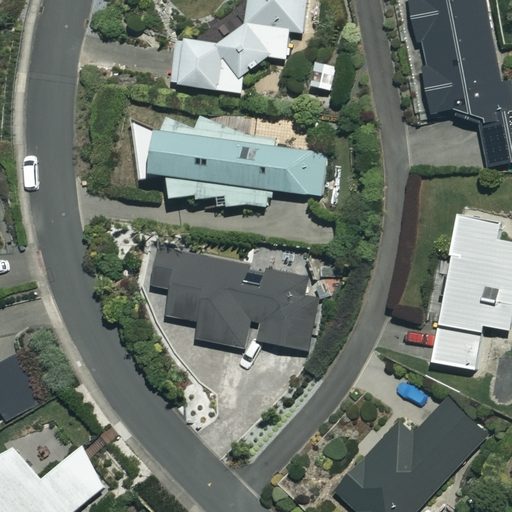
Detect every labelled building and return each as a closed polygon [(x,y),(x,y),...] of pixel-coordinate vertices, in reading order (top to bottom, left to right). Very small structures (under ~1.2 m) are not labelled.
[(310,0),(249,0),(246,22),(221,44),(180,39),(174,84),(243,93),(245,76),(269,57),(288,60),(292,32),(306,33),(310,0)] [(511,82),(502,84),(487,0),(410,0),(430,114),(454,110),(456,122),(478,118),(487,168),(511,163),(511,82)] [(336,65),(314,64),(312,89),(334,90),(336,65)] [(244,126),(198,121),(197,136),(139,130),(135,173),(171,177),(169,196),(269,206),(271,190),(323,196),(328,151),(243,142),(244,126)] [(502,223),(459,215),(432,362),(476,370),(484,326),(511,331),(511,242),(498,240),(502,223)] [(307,278),(157,248),(149,286),(171,290),(165,316),(199,322),(195,339),(254,351),(256,340),(310,351),(320,299),(303,296),(307,278)] [(41,407),(15,360),(0,367),(0,409),(8,425),(41,407)] [(416,511),(488,438),(449,400),(415,435),(402,422),(335,491),(356,511),(416,511)] [(42,480),(11,441),(0,450),(0,511),(75,511),(109,485),(80,449),(42,480)]
